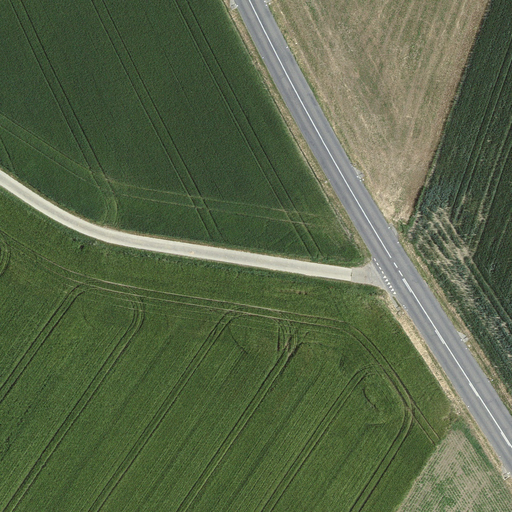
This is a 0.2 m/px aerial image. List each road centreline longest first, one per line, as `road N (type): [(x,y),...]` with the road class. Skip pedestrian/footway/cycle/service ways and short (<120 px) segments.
road 1 (tertiary): [(511,448),(404,281),(255,0)]
road 2 (track): [(404,281),(117,237),(55,213),(0,176)]
